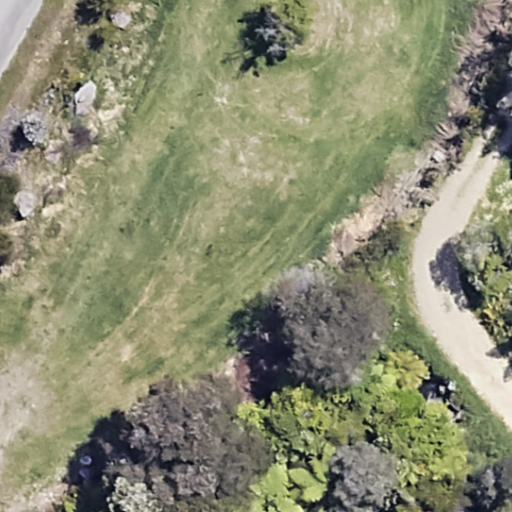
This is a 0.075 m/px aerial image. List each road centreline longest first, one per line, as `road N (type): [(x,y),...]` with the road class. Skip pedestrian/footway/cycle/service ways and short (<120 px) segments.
road 1 (track): [(511,412),(304,198),(248,127),(223,61),(212,0)]
road 2 (track): [(395,291),(464,170),(511,51)]
